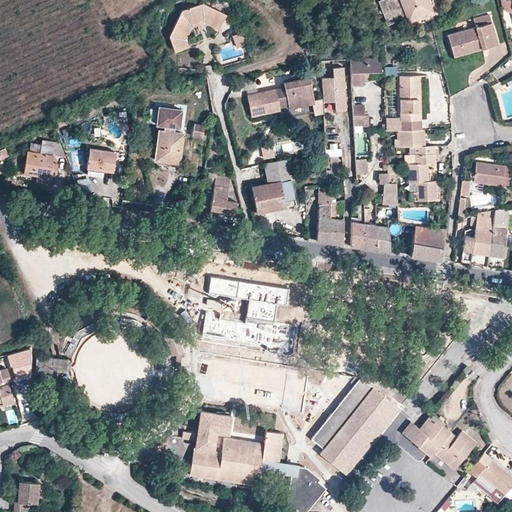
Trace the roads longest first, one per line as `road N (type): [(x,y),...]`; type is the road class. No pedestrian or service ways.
road 1 (tertiary): [(511,281),(253,241)]
road 2 (tertiary): [(253,241),(0,201)]
road 3 (residential): [(0,442),(22,435),(53,444),(162,511)]
road 4 (residential): [(220,85),(214,103),(253,241)]
